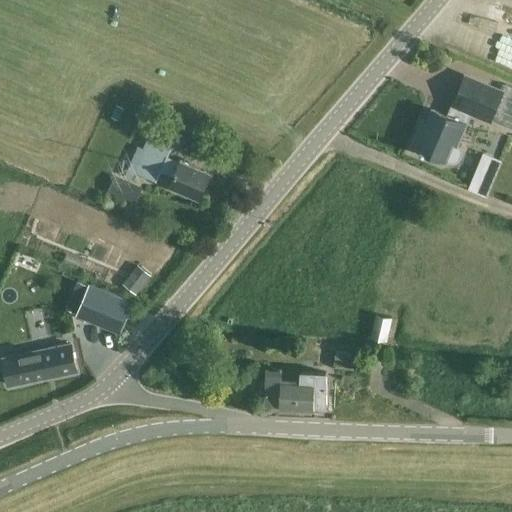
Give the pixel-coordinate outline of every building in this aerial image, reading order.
[(505,90),(464,73),(446,116),(432,110),(423,132),(419,130),(412,147),(455,165),(460,163),(464,154),(461,148),(460,147),(473,115),(490,123),(505,90)] [(170,186),(198,199),(209,174),(181,161),(180,162),(167,156),(171,147),(148,137),(141,152),(135,149),(124,175),(133,179),(136,172),(156,181),(161,171),(174,177),(170,186)] [(484,151),(469,187),(488,195),(502,159),(484,151)] [(106,194),(136,201),(140,183),(111,176),(106,194)] [(120,331),(132,301),(90,284),(77,313),(120,331)] [(42,350),(4,358),(9,385),(77,371),(71,343),(70,344),(67,331),(76,329),(71,306),(62,308),(63,312),(24,320),(28,339),(39,336),(42,350)] [(377,306),(370,338),(387,341),(393,310),(377,306)] [(335,350),(333,365),(352,368),(354,352),(335,350)] [(280,408),(326,410),(327,373),(300,372),(300,383),(280,382),(281,371),(267,370),(266,406),(280,407),(280,408)]
